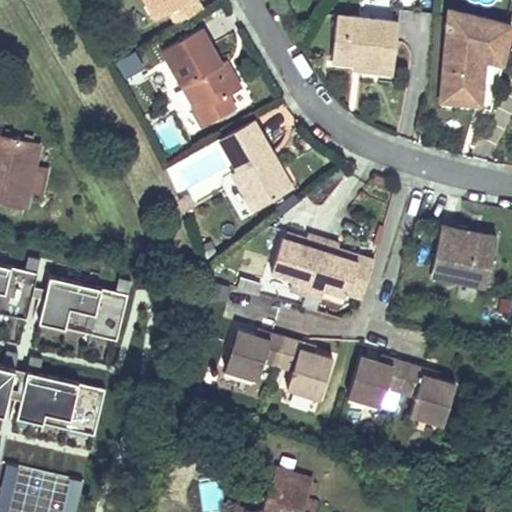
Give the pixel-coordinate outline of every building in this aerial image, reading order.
[(145,0),(156,17),(169,11),(176,23),(202,9),(197,0),(145,0)] [(511,24),(448,9),(440,101),(475,104),(480,57),(485,59),(502,63),(511,24)] [(355,61),(394,65),(399,21),(337,14),(331,60),(355,63),(355,61)] [(221,63),(200,27),(161,49),(194,107),(204,101),(214,119),(234,108),(227,94),(240,87),(229,67),(218,74),(214,66),(221,63)] [(135,50),(114,61),(123,77),(144,66),(135,50)] [(481,105),(485,59),(480,57),(475,104),(481,105)] [(218,74),(229,67),(225,60),(221,63),(214,66),(218,74)] [(354,68),(393,72),(394,65),(355,61),(355,63),(354,68)] [(204,125),(214,119),(204,101),(194,107),(204,125)] [(272,151),(253,118),(220,137),(238,170),(233,173),(254,209),(287,191),(267,155),(272,151)] [(39,141),(0,133),(0,202),(25,208),(39,141)] [(293,187),(272,151),(267,155),(287,191),(293,187)] [(488,278),(496,236),(440,225),(432,267),(488,278)] [(284,237),(304,243),(305,238),(286,231),(284,237)] [(347,295),(358,260),(356,259),(336,253),(337,247),(339,242),(307,233),(305,238),(304,243),(284,237),(282,236),(271,270),(293,277),(290,288),(321,298),(325,287),(347,295)] [(337,247),(336,253),(356,259),(358,254),(337,247)] [(0,310),(25,316),(35,271),(0,263),(0,310)] [(486,288),(488,278),(432,267),(430,277),(486,288)] [(238,292),(258,293),(259,280),(238,279),(238,292)] [(127,298),(50,280),(39,326),(116,343),(127,298)] [(320,397),(333,356),(315,351),(300,346),(302,341),(271,331),(269,337),(254,332),(237,327),(224,367),(258,378),(264,360),(292,369),(286,387),(320,397)] [(254,332),(269,337),(271,331),(256,327),(254,332)] [(302,341),(300,346),(315,351),(317,346),(302,341)] [(377,359),(392,364),(394,358),(379,353),(377,359)] [(443,423),(456,383),(438,377),(423,373),(425,367),(394,358),(392,364),(377,359),(359,354),(347,395),(381,405),(387,386),(415,395),(410,413),(443,423)] [(16,365),(0,361),(0,412),(5,413),(16,365)] [(425,367),(423,373),(438,377),(440,371),(425,367)] [(104,387),(28,369),(17,418),(92,436),(104,387)] [(74,511),(81,476),(0,460),(0,511),(4,511),(74,511)] [(311,479),(278,468),(271,488),(305,498),(311,479)] [(301,511),(315,511),(319,503),(305,498),(271,488),(270,487),(264,506),(280,511),(283,504),(303,510),(301,511)]
